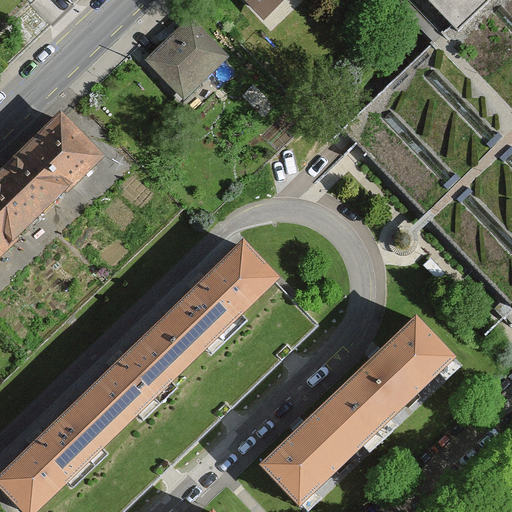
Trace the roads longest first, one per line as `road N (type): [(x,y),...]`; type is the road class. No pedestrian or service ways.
road 1 (residential): [(164,511),(365,317),(362,273),(345,230),(302,212),(260,217),(0,466)]
road 2 (residential): [(0,124),(129,0)]
road 3 (residential): [(388,511),(511,397)]
